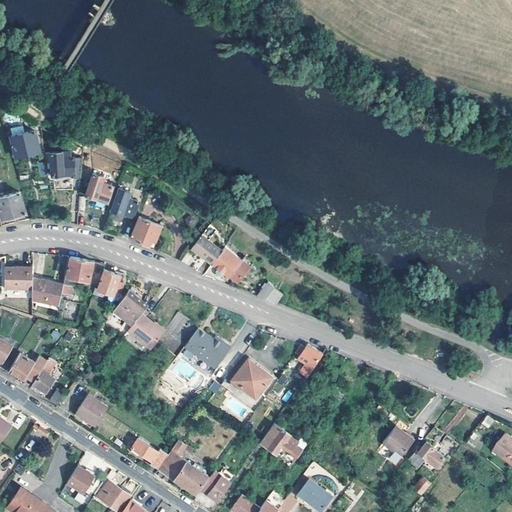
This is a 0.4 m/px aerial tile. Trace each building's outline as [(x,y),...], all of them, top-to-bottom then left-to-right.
[(49,132),(38,127),(44,169),(49,169),(49,175),(71,175),(72,178),(79,178),(80,158),(61,157),(60,152),(49,152),(49,132)] [(37,152),(32,131),(9,136),(9,138),(6,138),(7,142),(10,142),(13,157),(37,152)] [(101,177),(91,173),(84,195),(105,202),(110,186),(100,182),(101,177)] [(127,191),(117,188),(109,209),(131,217),(137,200),(126,197),(127,191)] [(24,212),(18,191),(0,196),(0,215),(1,219),(24,212)] [(160,225),(137,216),(129,237),(148,245),(150,239),(154,240),(160,225)] [(210,264),(220,250),(200,236),(190,249),(210,264)] [(248,266),(223,247),(220,250),(210,264),(217,268),(215,271),(216,274),(218,276),(222,275),(223,273),(232,279),(235,282),(248,266)] [(102,264),(68,256),(65,276),(95,283),(102,264)] [(31,289),(31,277),(31,268),(5,268),(4,289),(31,289)] [(118,274),(102,269),(95,288),(103,291),(112,294),(114,289),(118,289),(120,282),(116,281),(118,274)] [(49,280),(31,277),(31,289),(31,299),(58,304),(61,285),(48,283),(49,280)] [(255,298),(263,301),(274,288),(267,282),(255,298)] [(62,294),(72,295),(73,287),(64,285),(62,294)] [(95,288),(94,288),(91,294),(101,297),(103,291),(95,288)] [(274,288),(263,301),(274,304),(281,293),(274,288)] [(130,326),(139,314),(143,309),(136,304),(139,300),(126,290),(111,311),(130,326)] [(139,300),(136,304),(143,309),(146,305),(139,300)] [(177,310),(167,323),(162,330),(172,338),(182,345),(187,338),(196,326),(188,320),(189,319),(177,310)] [(161,333),(150,324),(151,323),(139,314),(130,326),(126,331),(149,350),(161,333)] [(196,326),(187,338),(182,345),(211,367),(227,345),(219,339),(217,342),(211,338),(196,326)] [(0,360),(10,344),(0,338),(0,360)] [(320,354),(306,344),(303,348),(300,346),(288,362),(292,364),(290,367),(297,372),(292,379),(299,384),(314,363),(320,354)] [(32,381),(38,371),(45,360),(37,355),(33,362),(18,352),(7,370),(23,380),(24,377),(32,381)] [(45,360),(38,371),(40,371),(31,385),(44,392),(52,379),(47,375),(54,362),(46,358),(45,360)] [(270,376),(246,359),(230,381),(260,402),(276,379),(271,375),(270,376)] [(209,390),(217,392),(220,384),(212,382),(209,390)] [(342,392),(335,387),(329,395),(335,400),(342,392)] [(63,394),(56,389),(48,400),(55,405),(63,394)] [(83,398),(103,411),(106,407),(86,394),(83,398)] [(103,411),(83,398),(74,413),(94,425),(103,411)] [(488,415),(482,423),(488,428),(494,420),(488,415)] [(0,439),(10,425),(0,417),(0,439)] [(288,435),(271,423),(258,442),(274,454),(277,449),(293,460),(301,450),(294,445),(285,439),(288,435)] [(413,440),(395,426),(381,444),(393,452),(388,459),(394,464),(413,440)] [(511,437),(505,432),(492,448),(511,465),(511,437)] [(467,442),(475,447),(481,437),(473,433),(467,442)] [(296,441),(288,435),(285,439),(294,445),(296,441)] [(149,463),(157,468),(166,453),(158,448),(157,451),(136,438),(130,447),(151,460),(149,463)] [(176,439),(166,453),(157,468),(156,469),(193,492),(205,474),(191,465),(176,455),(181,448),(188,453),(190,449),(176,439)] [(432,446),(426,442),(418,453),(435,465),(442,455),(432,448),(432,446)] [(204,469),(193,462),(191,465),(205,474),(204,469)] [(92,475),(75,465),(64,483),(81,494),(92,475)] [(215,501),(229,482),(212,469),(211,471),(201,486),(208,491),(206,494),(215,501)] [(116,474),(110,470),(102,481),(105,484),(96,497),(111,508),(116,511),(128,495),(110,482),(116,474)] [(428,482),(421,476),(415,483),(413,481),(411,484),(412,485),(411,487),(418,493),(428,482)] [(307,479),(297,493),(321,511),(329,499),(314,487),(315,485),(307,479)] [(208,491),(201,486),(199,489),(206,494),(208,491)] [(33,497),(18,487),(17,489),(31,499),(33,497)] [(31,499),(17,489),(5,507),(12,511),(44,511),(47,507),(33,497),(31,499)] [(74,500),(83,503),(86,496),(77,493),(74,500)] [(274,511),(275,511),(282,502),(269,493),(258,507),(239,494),(229,508),(233,511),(274,511)] [(145,511),(144,511),(129,500),(120,511),(145,511)]
